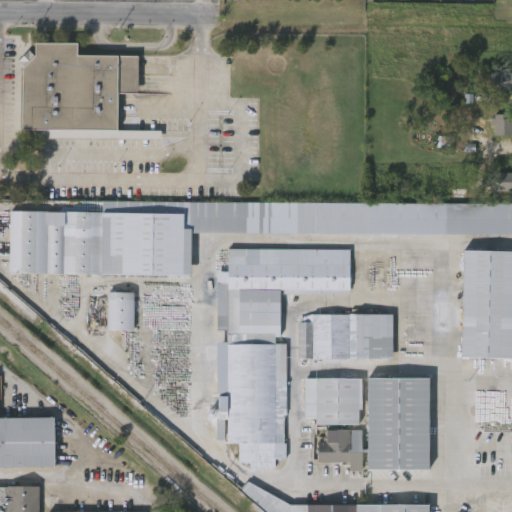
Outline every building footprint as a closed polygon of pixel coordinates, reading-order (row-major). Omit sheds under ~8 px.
[(83,36),(83,48),(145,48),(145,86),(123,85),(123,123),(169,123),(169,133),(46,131),(47,122),(28,122),(29,60),(30,59),(26,53),(38,43),(41,47),(41,35),(83,36)] [(511,70),(511,90),(494,90),(494,85),(489,85),(490,70),(511,70)] [(509,115),(508,119),(511,119),(511,136),(492,136),(493,126),(489,126),(489,119),(493,119),(493,115),(509,115)] [(505,148),(505,127),(484,126),(483,139),(487,139),(486,147),(505,148)] [(88,142),(32,142),(32,149),(87,150),(88,142)] [(511,173),(511,192),(492,192),(492,188),(488,188),(489,173),(511,173)] [(510,204),(510,185),(487,185),(487,205),(510,204)] [(471,189),(471,195),(486,195),(486,201),(448,202),(448,189),(471,189)] [(186,276),(7,275),(7,212),(100,212),(100,202),(511,203),(511,235),(186,234),(186,276)] [(349,290),(349,294),(283,294),(283,289),(281,289),(280,337),(275,337),(276,343),(286,344),(286,415),(284,415),(284,443),(287,443),(287,459),(275,459),(275,468),(250,468),(251,462),(239,462),(239,444),(227,444),(227,439),(217,439),(218,342),(226,342),(226,330),(215,330),(216,271),(227,271),(227,248),(350,249),(350,290),(349,290)] [(511,250),(511,357),(462,357),(464,250),(511,250)] [(131,331),(105,331),(105,293),(131,293),(131,331)] [(390,360),(297,359),(297,319),(309,315),(390,316),(390,360)] [(362,381),(361,424),(316,425),(316,419),(305,419),(305,378),(362,379),(362,381)] [(430,468),(368,469),(368,378),(430,378),(430,468)] [(0,418),(54,418),(55,467),(0,467),(0,418)] [(361,430),(363,471),(349,472),(349,463),(317,463),(317,438),(324,438),(325,430),(361,430)] [(278,498),(290,505),(366,503),(429,505),(429,511),(263,511),(238,490),(246,481),(278,498)] [(0,511),(0,485),(36,485),(35,511),(0,511)] [(274,511),(238,494),(230,511),(274,511)]
